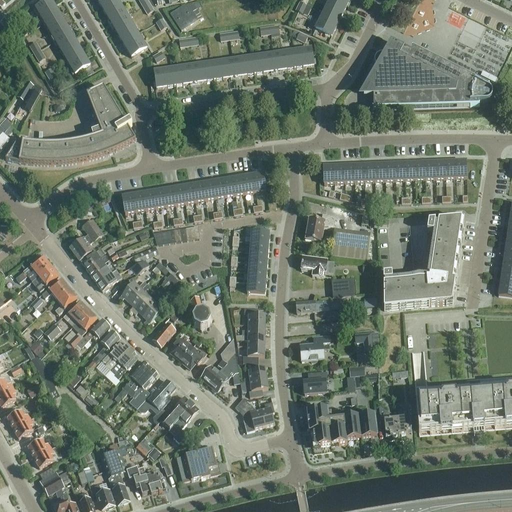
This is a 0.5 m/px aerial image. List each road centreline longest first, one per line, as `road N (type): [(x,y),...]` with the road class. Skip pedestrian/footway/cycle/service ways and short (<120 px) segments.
road 1 (residential): [(30,221),(103,310),(222,416),(232,444),(252,449),(291,438)]
road 2 (residential): [(291,438),(279,361),(291,148)]
road 3 (residential): [(297,479),(511,453)]
road 4 (residential): [(330,92),(139,115)]
road 5 (residential): [(324,145),(496,141)]
road 6 (residential): [(496,141),(473,308)]
road 7 (residential): [(150,169),(291,148)]
road 8 (residential): [(30,221),(81,184),(150,169)]
road 9 (residential): [(139,115),(75,0)]
road 10 (residential): [(173,511),(297,479)]
